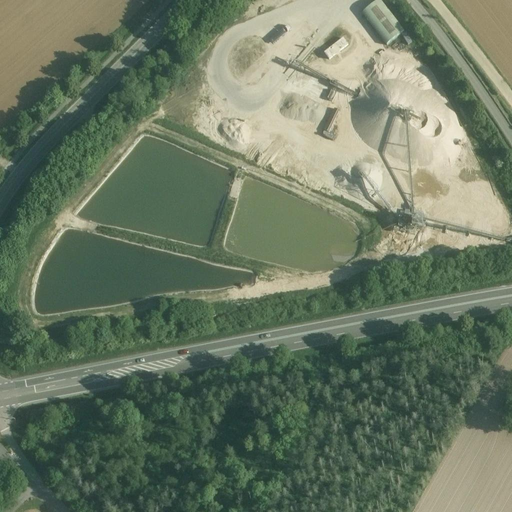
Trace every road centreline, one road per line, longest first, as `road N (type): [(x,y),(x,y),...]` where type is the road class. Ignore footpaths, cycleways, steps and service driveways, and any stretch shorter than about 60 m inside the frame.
road 1 (trunk): [(0,397),(511,299)]
road 2 (secondary): [(185,0),(0,202)]
road 3 (residential): [(411,0),(511,139)]
road 4 (track): [(434,0),(511,101)]
